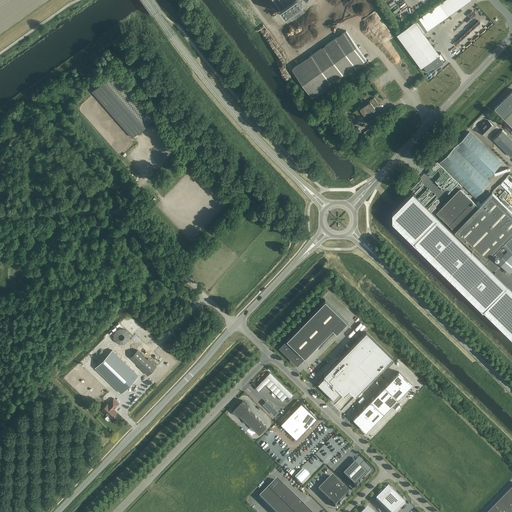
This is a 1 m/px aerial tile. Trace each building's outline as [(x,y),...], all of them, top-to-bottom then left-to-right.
[(299,0),(274,0),(284,14),(287,12),(292,20),(304,11),(299,4),(301,2),(299,0)] [(424,33),(469,0),(444,0),(439,4),(415,21),(424,33)] [(401,4),(389,13),(398,23),(405,17),(400,12),(405,8),(401,4)] [(415,21),(396,34),(421,68),(423,66),(428,73),(446,60),(441,53),(439,54),(424,33),(415,21)] [(366,59),(346,31),(293,68),(313,97),(366,59)] [(92,91),(132,137),(155,118),(114,71),(92,91)] [(511,91),(494,108),(511,127),(511,91)] [(365,105),(369,112),(375,108),(374,107),(378,104),(374,98),(369,101),(370,102),(365,105)] [(369,112),(365,105),(359,109),(359,108),(354,111),(359,118),(363,114),(364,116),(369,112)] [(479,130),(485,136),(494,127),(488,121),(485,124),(484,122),(480,125),(482,127),(479,130)] [(357,126),(356,127),(351,131),(357,139),(363,134),(357,126)] [(511,155),(511,140),(502,130),(493,139),(511,157),(511,155)] [(469,132),(445,157),(439,163),(475,198),(490,182),(487,179),(502,163),(469,132)] [(448,204),(438,214),(449,225),(455,231),(478,207),(472,200),(461,190),(448,204)] [(485,262),(491,255),(511,234),(511,212),(492,193),(478,207),(455,231),(454,231),(485,262)] [(511,234),(491,255),(509,273),(511,270),(511,234)] [(304,356),(305,357),(333,328),(336,332),(347,321),(325,300),(286,339),(287,340),(280,347),(295,361),(294,360),(297,358),(300,360),(304,356)] [(356,396),(393,358),(366,332),(324,375),(325,376),(318,384),(334,399),(341,392),(344,395),(349,390),(356,396)] [(112,350),(95,368),(121,393),(138,376),(112,350)] [(147,359),(137,350),(130,357),(140,366),(139,367),(148,375),(156,367),(148,358),(147,359)] [(293,395),(293,394),(271,372),(270,372),(270,373),(256,387),(255,388),(256,388),(259,391),(266,384),(283,401),(283,400),(288,396),(290,398),(289,398),(290,398),(293,395)] [(353,418),(366,431),(412,385),(399,372),(353,418)] [(428,397),(417,409),(431,424),(443,412),(428,397)] [(111,418),(114,415),(115,415),(114,414),(117,412),(113,408),(114,407),(115,407),(119,404),(114,399),(109,404),(108,403),(102,409),(111,418)] [(246,407),(247,408),(248,406),(242,400),(237,406),(243,411),(246,407)] [(301,403),(281,424),(296,439),(310,425),(314,421),(317,418),(301,403)] [(239,415),(243,411),(237,406),(232,411),(238,417),(240,415),(239,415)] [(252,413),(247,408),(246,407),(243,411),(249,417),(252,413)] [(417,409),(405,421),(420,436),(431,424),(417,409)] [(245,421),(249,417),(243,411),(239,415),(240,415),(245,421)] [(258,419),(252,413),(249,417),(255,423),(258,419)] [(408,448),(396,460),(405,469),(418,456),(426,464),(460,429),(442,413),(420,436),(408,448)] [(255,423),(249,417),(245,421),(251,426),(255,423)] [(255,430),(262,422),(258,419),(255,423),(251,426),(255,430)] [(405,421),(393,433),(408,448),(420,436),(405,421)] [(266,427),(262,422),(255,430),(259,434),(266,427)] [(393,433),(381,446),(396,460),(408,448),(393,433)] [(457,499),(447,510),(449,511),(466,511),(468,510),(469,511),(473,511),(509,476),(490,458),(453,496),(457,499)] [(359,459),(343,475),(354,487),(371,470),(359,459)] [(332,476),(325,483),(332,490),(339,483),(332,476)] [(272,492),(281,484),(277,480),(268,489),(272,492)] [(318,490),(325,497),(332,490),(325,483),(318,490)] [(339,483),(332,490),(325,497),(335,507),(349,492),(339,483)] [(272,492),(276,496),(285,487),(281,484),(272,492)] [(280,500),(288,491),(285,487),(276,496),(280,500)] [(387,511),(396,511),(405,504),(393,492),(394,491),(393,491),(393,492),(388,488),(384,492),(383,492),(383,493),(376,501),(387,511)] [(263,501),(272,492),(268,489),(259,498),(263,501)] [(280,500),(284,504),(292,495),(288,491),(280,500)] [(263,501),(267,505),(276,496),(272,492),(263,501)] [(288,508),(296,499),(292,495),(284,504),(288,508)] [(271,509),(280,500),(276,496),(267,505),(271,509)] [(511,501),(506,496),(503,499),(510,506),(511,503),(511,501)] [(290,510),(292,511),(300,503),(296,499),(288,508),(290,510)] [(507,509),(510,506),(503,499),(499,502),(507,509)] [(271,509),(273,511),(275,511),(284,504),(280,500),(271,509)] [(499,502),(496,505),(503,511),(507,509),(499,502)] [(298,511),(304,507),(300,503),(292,511),(291,511),(298,511)]
